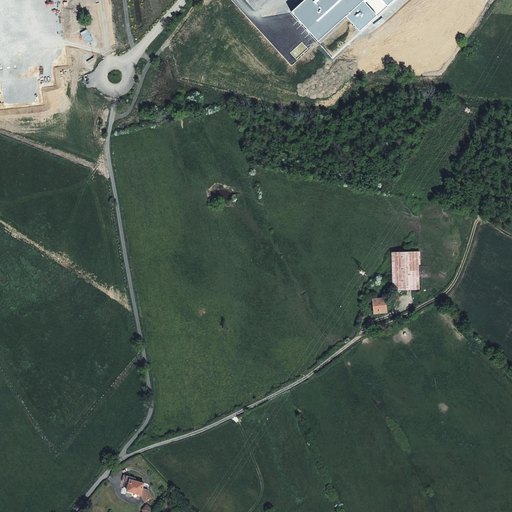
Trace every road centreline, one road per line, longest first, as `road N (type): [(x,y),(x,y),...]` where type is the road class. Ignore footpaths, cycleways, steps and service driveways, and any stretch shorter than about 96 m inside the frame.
road 1 (unclassified): [(116,91),(110,172),(153,408),(120,458)]
road 2 (residential): [(120,458),(220,423),(322,366),(370,328),(368,312)]
